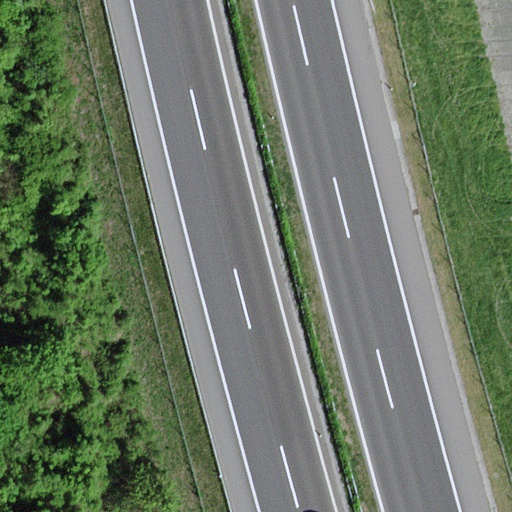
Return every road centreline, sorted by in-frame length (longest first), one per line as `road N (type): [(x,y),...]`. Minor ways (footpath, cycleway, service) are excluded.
road 1 (motorway): [(169,0),(300,511)]
road 2 (motorway): [(427,511),(342,193),(301,0)]
